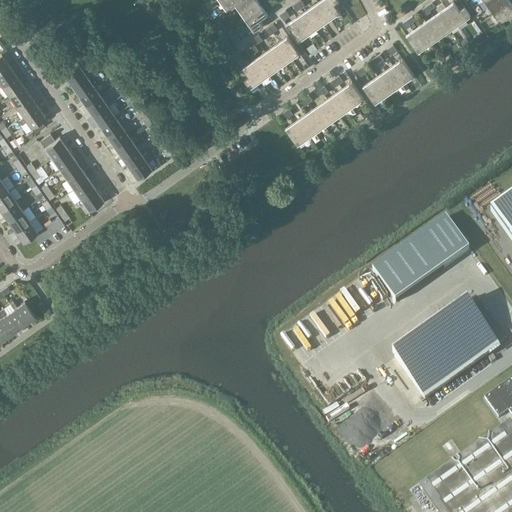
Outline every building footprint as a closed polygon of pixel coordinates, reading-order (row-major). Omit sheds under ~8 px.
[(238,0),(221,0),(221,1),(226,9),(235,3),(238,0)] [(240,10),(253,0),(238,0),(235,3),(240,10)] [(245,17),(262,5),(258,0),(253,0),(240,10),(245,17)] [(323,22),(330,17),(318,0),(311,6),(323,22)] [(334,3),(338,0),(318,0),(330,17),(340,10),(334,3)] [(464,5),(463,5),(459,9),(453,0),(445,6),(457,23),(470,14),(464,5)] [(494,13),(511,1),(510,0),(496,0),(489,5),(494,13)] [(435,6),(432,2),(432,1),(426,5),(430,10),(435,6)] [(494,13),(499,20),(508,15),(511,20),(511,19),(511,2),(511,1),(494,13)] [(297,11),(301,8),(297,2),(293,5),(297,11)] [(259,19),(268,13),(262,5),(245,17),(254,30),(263,24),(259,19)] [(430,11),(430,10),(426,5),(422,8),(426,14),(430,11)] [(315,28),(323,22),(311,6),(303,11),(315,28)] [(450,28),(457,23),(445,6),(433,15),(439,23),(444,19),(450,28)] [(279,14),(283,20),(290,15),(286,9),(279,14)] [(308,33),(315,28),(303,11),(296,16),(308,33)] [(437,37),(450,28),(444,19),(439,23),(433,15),(426,20),(437,37)] [(298,40),(308,33),(296,16),(286,23),(298,40)] [(410,23),(407,19),(403,23),(406,28),(411,25),(410,23)] [(430,42),(437,37),(426,20),(413,28),(419,37),(424,33),(430,42)] [(277,29),(273,23),(269,26),(273,32),(277,29)] [(417,51),(430,42),(424,33),(419,37),(413,28),(405,34),(417,51)] [(299,52),(293,43),(287,35),(279,40),(291,57),(299,52)] [(284,62),(291,57),(279,40),(272,45),(284,62)] [(390,54),(396,49),(392,44),(386,48),(390,54)] [(276,68),(284,62),(272,45),(264,51),(276,68)] [(251,56),(255,53),(251,47),(246,50),(251,56)] [(102,62),(106,59),(100,50),(95,53),(102,62)] [(269,73),(276,68),(264,51),(257,56),(269,73)] [(0,69),(8,64),(1,53),(0,53),(0,69)] [(262,78),(269,73),(257,56),(250,61),(262,78)] [(375,65),(380,62),(375,57),(371,59),(375,65)] [(404,81),(414,74),(402,57),(392,64),(404,81)] [(249,87),(262,78),(250,61),(242,66),(248,75),(243,78),(249,87)] [(71,84),(85,74),(78,63),(63,74),(71,84)] [(0,83),(1,85),(15,74),(8,64),(0,69),(0,83)] [(397,86),(404,81),(392,64),(384,69),(397,86)] [(389,91),(397,86),(384,69),(377,74),(389,91)] [(117,83),(121,80),(117,73),(112,76),(117,83)] [(8,95),(23,85),(15,74),(1,85),(8,95)] [(78,94),(93,84),(85,74),(71,84),(78,94)] [(382,97),(389,91),(377,74),(370,80),(382,97)] [(335,78),(339,84),(343,81),(339,75),(335,78)] [(335,87),(339,84),(335,78),(331,81),(335,87)] [(121,89),(125,86),(126,86),(121,80),(117,83),(121,89)] [(353,104),(363,97),(351,80),(341,87),(353,104)] [(374,102),(382,97),(370,80),(362,85),(374,102)] [(85,105),(100,95),(93,84),(78,94),(85,105)] [(15,105),(30,95),(23,85),(8,95),(15,105)] [(346,109),(353,104),(341,87),(334,92),(346,109)] [(339,114),(346,109),(334,92),(327,97),(339,114)] [(131,103),(135,100),(131,94),(127,97),(131,103)] [(304,97),(308,103),(312,100),(308,94),(304,97)] [(23,116),(37,105),(30,95),(15,105),(23,116)] [(93,115),(107,105),(100,95),(85,105),(93,115)] [(304,106),(308,103),(304,97),(300,100),(304,106)] [(331,120),(339,114),(327,97),(319,103),(331,120)] [(136,110),(140,107),(135,100),(131,103),(136,110)] [(324,125),(331,120),(319,103),(312,108),(324,125)] [(35,133),(45,126),(40,119),(45,116),(37,105),(23,116),(35,133)] [(100,125),(114,115),(107,105),(93,115),(100,125)] [(292,113),(289,108),(288,107),(284,110),(288,116),(292,113)] [(317,130),(324,125),(312,108),(305,113),(317,130)] [(309,135),(317,130),(305,113),(292,122),(298,130),(303,127),(309,135)] [(107,135),(122,125),(114,115),(100,125),(107,135)] [(146,124),(150,121),(146,115),(141,118),(146,124)] [(150,130),(155,127),(150,121),(146,124),(150,130)] [(297,144),(309,135),(303,127),(298,130),(292,122),(285,127),(297,144)] [(114,146),(129,135),(122,125),(107,135),(114,146)] [(2,131),(6,137),(11,134),(6,127),(2,131)] [(52,157),(66,147),(59,136),(54,139),(50,133),(40,140),(52,157)] [(122,156),(136,146),(129,135),(114,146),(122,156)] [(160,144),(164,141),(160,135),(156,138),(160,144)] [(165,151),(169,148),(164,141),(160,144),(165,151)] [(7,153),(12,150),(7,144),(3,147),(7,153)] [(129,166),(143,156),(136,146),(122,156),(129,166)] [(59,168),(74,157),(66,147),(52,157),(59,168)] [(143,156),(129,166),(137,177),(151,167),(143,156)] [(66,178),(81,167),(74,157),(59,168),(66,178)] [(16,166),(21,163),(17,158),(13,161),(16,166)] [(9,160),(1,164),(4,168),(11,164),(9,160)] [(31,172),(35,168),(31,162),(26,166),(31,172)] [(22,174),(26,171),(21,163),(16,166),(22,174)] [(73,188),(88,178),(81,167),(66,178),(73,188)] [(31,172),(35,178),(40,175),(35,168),(31,172)] [(55,173),(44,177),(47,183),(57,180),(55,173)] [(32,188),(36,185),(32,178),(27,182),(32,188)] [(81,198),(96,188),(88,178),(73,188),(81,198)] [(45,192),(50,189),(46,183),(41,186),(45,192)] [(36,194),(40,191),(41,191),(36,185),(32,188),(36,194)] [(0,208),(0,209),(15,199),(7,188),(0,193),(0,208)] [(96,188),(81,198),(88,209),(103,199),(96,188)] [(55,196),(50,189),(45,192),(50,199),(55,196)] [(511,195),(490,211),(511,241),(511,195)] [(8,219),(22,209),(15,199),(0,209),(8,219)] [(46,208),(51,205),(46,199),(41,202),(46,208)] [(60,213),(65,210),(61,204),(56,208),(60,213)] [(47,217),(55,212),(55,211),(51,205),(46,208),(43,210),(47,217)] [(15,229),(29,219),(22,209),(8,219),(15,229)] [(60,213),(65,220),(70,217),(65,210),(60,213)] [(60,228),(64,224),(58,216),(54,219),(60,228)] [(446,218),(421,235),(444,268),(454,261),(469,251),(446,218)] [(29,219),(15,229),(23,240),(37,230),(29,219)] [(55,231),(60,228),(54,219),(49,222),(55,231)] [(51,234),(55,231),(49,222),(45,225),(51,234)] [(47,237),(51,234),(45,225),(40,228),(47,237)] [(42,240),(47,237),(40,228),(36,232),(42,240)] [(38,243),(42,240),(36,232),(32,235),(38,243)] [(1,289),(4,294),(10,290),(7,285),(1,289)] [(463,309),(394,357),(425,398),(486,355),(497,346),(500,344),(506,340),(476,297),(462,307),(463,309)] [(14,307),(24,323),(35,315),(24,300),(16,306),(13,300),(9,303),(13,308),(14,307)] [(0,309),(0,310),(14,330),(24,323),(14,307),(13,308),(6,313),(2,308),(0,309)] [(0,332),(4,337),(14,330),(3,315),(0,310),(0,332)] [(511,377),(484,398),(498,418),(508,411),(511,416),(511,422),(510,424),(511,427),(511,377)] [(509,423),(418,487),(436,511),(511,511),(511,427),(510,424),(509,423)] [(403,494),(395,499),(402,511),(410,506),(403,494)]
